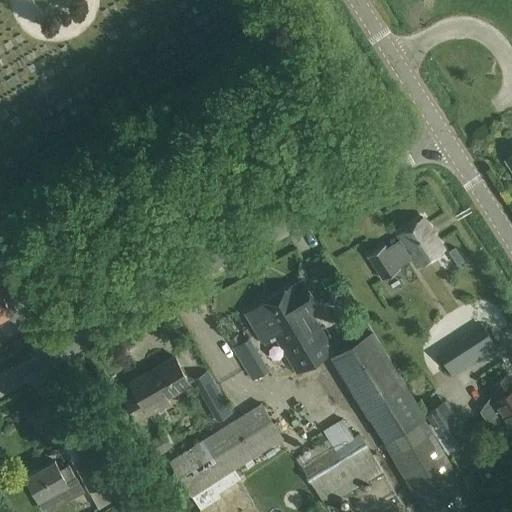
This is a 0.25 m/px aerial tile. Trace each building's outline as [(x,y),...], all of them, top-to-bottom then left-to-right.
[(367,255),(380,275),(397,264),(395,263),(410,253),(418,265),(443,249),(421,215),(396,232),(399,237),(385,246),(383,244),(367,255)] [(454,247),(449,250),(457,264),(463,260),(454,247)] [(460,278),(429,308),(451,331),(483,300),(460,278)] [(293,284),(270,298),(280,314),(279,314),(282,319),(289,315),(292,319),(291,320),(302,337),(319,326),(310,310),(318,305),(302,279),(294,284),(293,284)] [(0,320),(12,314),(0,292),(0,320)] [(280,314),(270,298),(258,305),(258,306),(246,313),(263,341),(275,334),(297,371),(329,352),(363,411),(369,408),(383,417),(414,398),(368,320),(330,344),(319,326),(302,337),(291,320),(292,319),(289,315),(282,319),(279,314),(280,314)] [(437,353),(450,373),(495,345),(482,325),(437,353)] [(249,337),(233,347),(252,379),(268,369),(249,337)] [(149,414),(145,409),(190,383),(175,356),(130,382),(137,395),(125,400),(136,421),(149,414)] [(207,369),(192,378),(217,421),(232,412),(207,369)] [(511,378),(508,373),(492,384),(495,389),(479,410),(488,422),(502,414),(511,430),(511,378)] [(424,412),(451,452),(472,438),(446,398),(424,412)] [(218,491),(240,477),(234,468),(284,439),(260,402),(169,460),(199,509),(221,496),(218,491)] [(382,438),(424,511),(449,511),(473,499),(423,414),(382,438)] [(325,505),(383,471),(361,432),(353,436),(343,418),(322,430),(328,439),(297,457),(325,505)] [(173,445),(165,431),(149,440),(157,454),(173,445)] [(105,483),(88,454),(73,462),(90,492),(105,483)] [(45,510),(82,490),(69,465),(60,470),(55,461),(27,476),(45,510)] [(123,511),(153,511),(142,493),(120,506),(123,511)]
